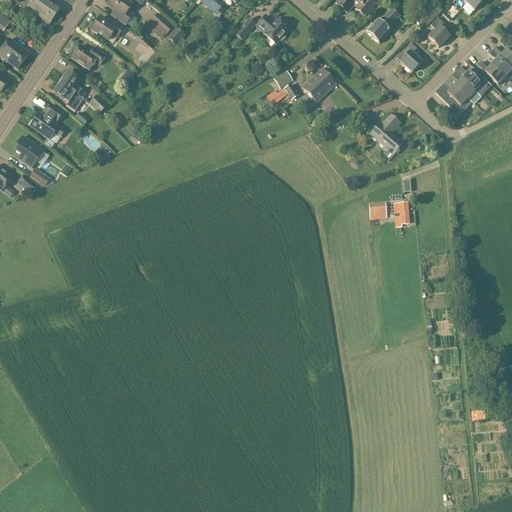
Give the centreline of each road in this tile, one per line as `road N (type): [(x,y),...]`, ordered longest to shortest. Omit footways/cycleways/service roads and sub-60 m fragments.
road 1 (residential): [(412,105),(293,0)]
road 2 (residential): [(0,128),(87,0)]
road 3 (residential): [(412,105),(510,0)]
